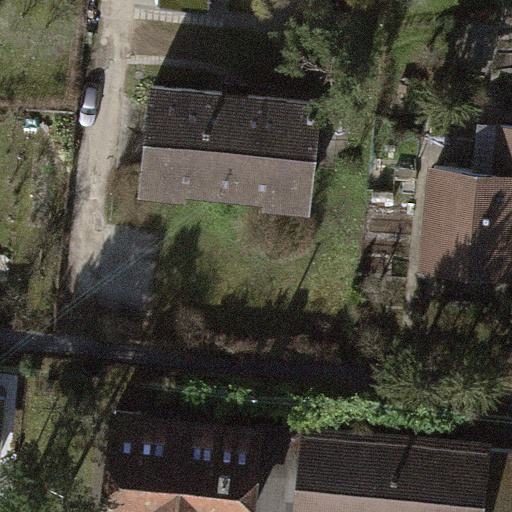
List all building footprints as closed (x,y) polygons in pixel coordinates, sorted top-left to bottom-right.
[(325,102),(149,83),(138,194),(187,199),(188,195),(262,202),(261,208),(314,213),(325,102)] [(511,123),(478,120),(474,165),(423,161),(413,274),(511,282),(511,123)] [(211,423),(110,413),(99,511),(251,511),(261,429),(211,423)] [(490,442),(304,424),(295,511),(483,511),(489,451),(490,442)] [(511,511),(511,453),(489,451),(483,511),(511,511)]
